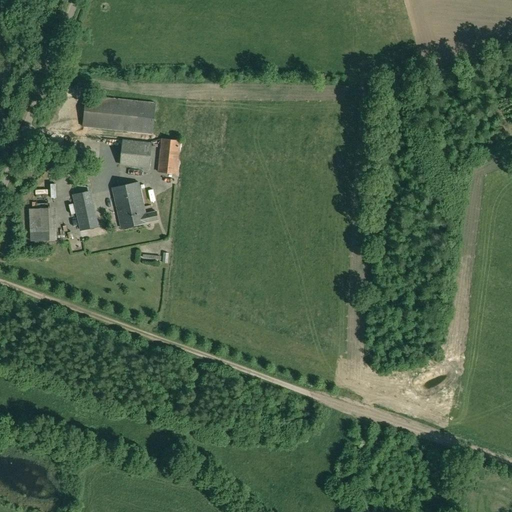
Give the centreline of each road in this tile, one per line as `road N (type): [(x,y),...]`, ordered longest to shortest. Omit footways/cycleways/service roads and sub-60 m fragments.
road 1 (track): [(0,282),(511,464)]
road 2 (unclassified): [(0,193),(76,0)]
